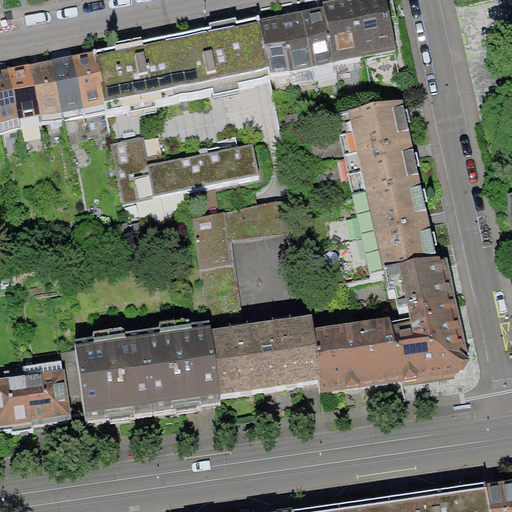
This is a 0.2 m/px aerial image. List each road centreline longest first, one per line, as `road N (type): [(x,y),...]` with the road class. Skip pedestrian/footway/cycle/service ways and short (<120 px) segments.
road 1 (tertiary): [(0,503),(511,431)]
road 2 (residential): [(511,382),(426,0)]
road 3 (residential): [(215,0),(0,42)]
